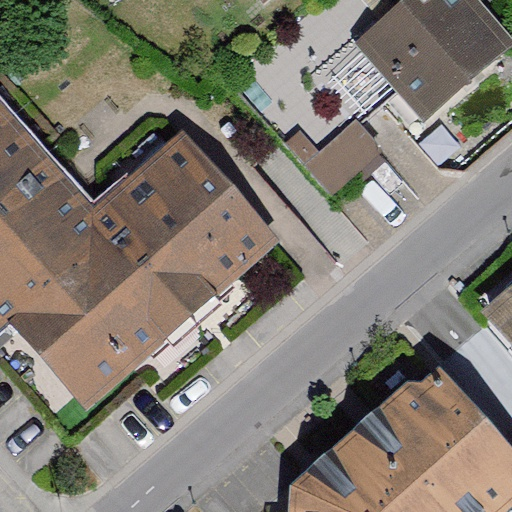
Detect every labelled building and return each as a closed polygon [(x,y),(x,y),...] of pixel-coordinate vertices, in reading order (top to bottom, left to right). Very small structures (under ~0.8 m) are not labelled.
[(247,0),(259,13),(274,0),(247,0)] [(380,0),(397,18),(352,58),(426,139),(511,60),(511,55),(461,0),(380,0)] [(328,189),(384,150),(362,118),(305,157),(328,189)] [(95,230),(0,126),(0,341),(37,382),(88,437),(287,257),(187,147),(95,230)] [(511,304),(490,323),(511,348),(511,304)] [(511,511),(511,456),(439,379),(300,502),(328,511),(511,511)] [(328,511),(300,502),(299,511),(328,511)]
